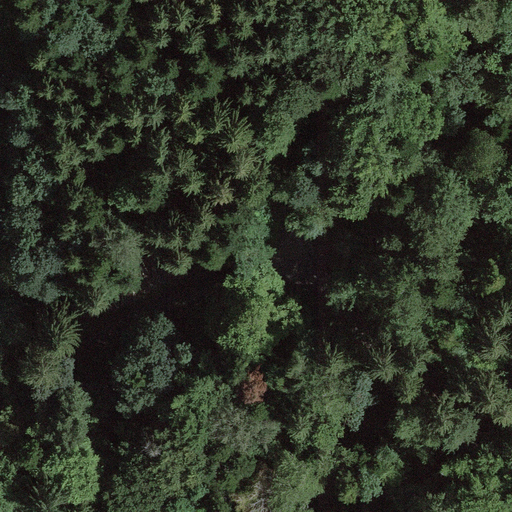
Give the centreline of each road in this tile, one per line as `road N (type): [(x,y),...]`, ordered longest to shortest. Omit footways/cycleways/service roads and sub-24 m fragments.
road 1 (track): [(0,397),(119,320),(296,262)]
road 2 (track): [(296,262),(511,467)]
road 3 (track): [(296,262),(215,0)]
road 4 (track): [(511,206),(296,262)]
